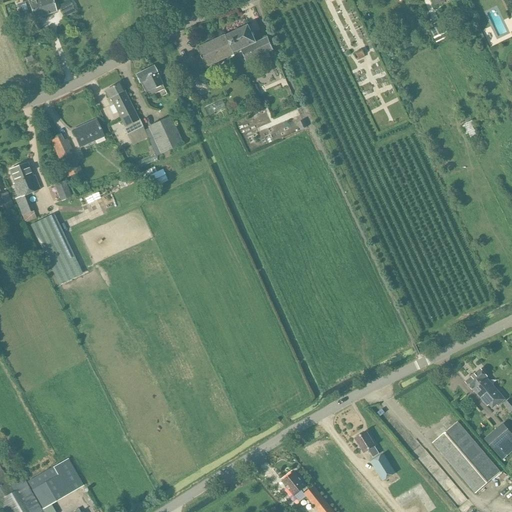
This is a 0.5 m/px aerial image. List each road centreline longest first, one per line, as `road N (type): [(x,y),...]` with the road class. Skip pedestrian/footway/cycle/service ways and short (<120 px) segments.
road 1 (tertiary): [(166,511),(320,415),(511,319)]
road 2 (residential): [(0,106),(246,0)]
